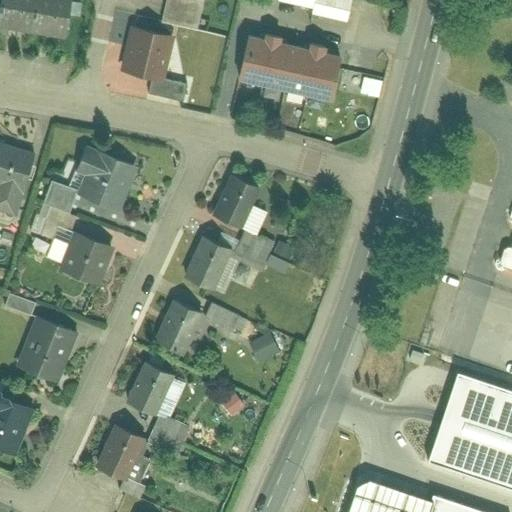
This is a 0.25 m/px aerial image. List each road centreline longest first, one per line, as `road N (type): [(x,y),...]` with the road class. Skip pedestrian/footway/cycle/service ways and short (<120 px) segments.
road 1 (residential): [(200,128),(52,477),(0,496)]
road 2 (secondary): [(263,511),(336,344),(389,182)]
road 3 (residential): [(389,182),(200,128)]
road 4 (secondary): [(389,182),(436,0)]
road 5 (residential): [(200,128),(73,104)]
